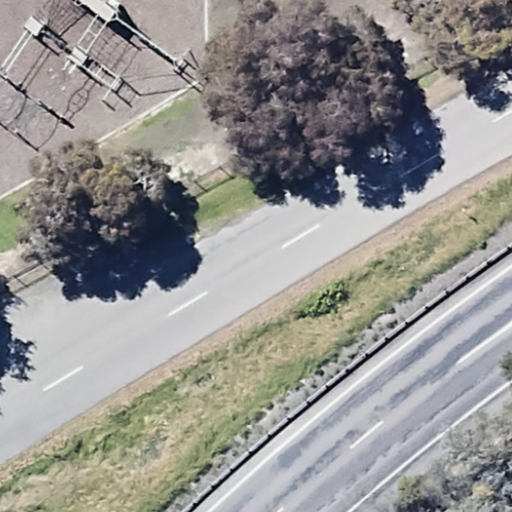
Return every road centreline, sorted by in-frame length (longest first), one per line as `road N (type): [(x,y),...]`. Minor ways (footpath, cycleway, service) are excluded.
road 1 (unclassified): [(0,410),(511,111)]
road 2 (trunk): [(278,511),(445,368),(511,323)]
